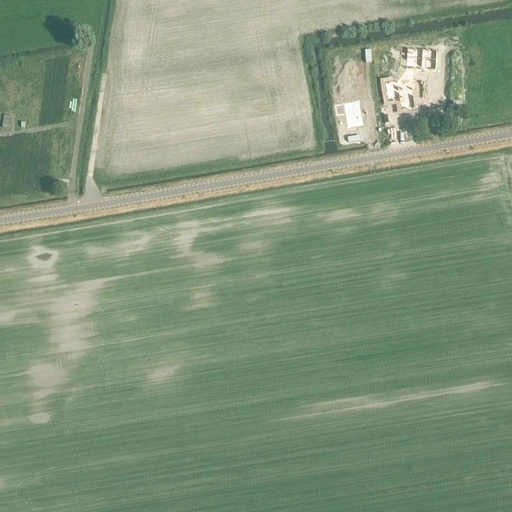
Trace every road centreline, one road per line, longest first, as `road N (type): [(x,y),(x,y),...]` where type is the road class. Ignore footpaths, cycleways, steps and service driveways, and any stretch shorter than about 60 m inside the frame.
road 1 (tertiary): [(0,220),(511,134)]
road 2 (track): [(76,208),(91,43)]
road 3 (track): [(104,77),(89,205)]
